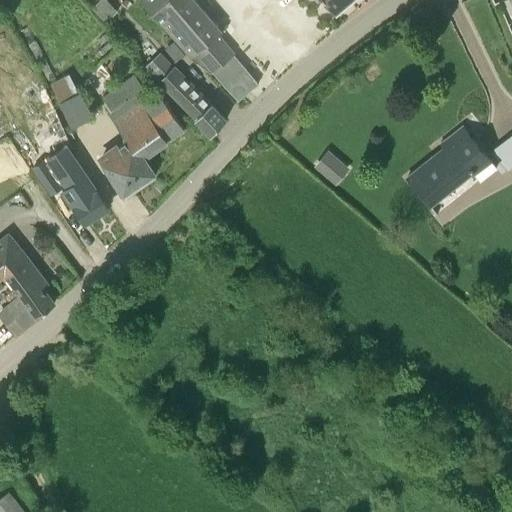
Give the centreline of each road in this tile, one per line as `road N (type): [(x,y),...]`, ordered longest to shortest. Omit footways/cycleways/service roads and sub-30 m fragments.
road 1 (unclassified): [(0,367),(94,285),(307,68),(396,0)]
road 2 (track): [(55,511),(0,404)]
